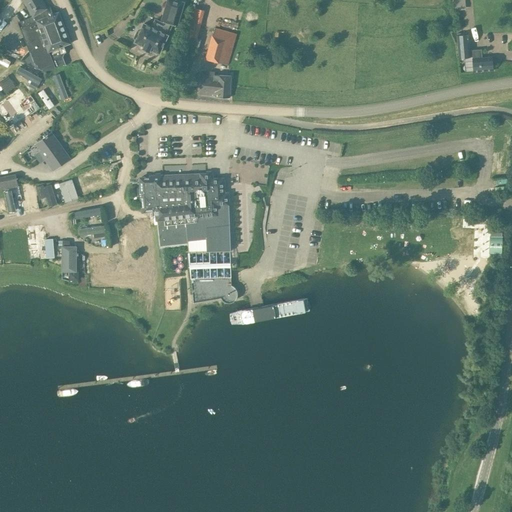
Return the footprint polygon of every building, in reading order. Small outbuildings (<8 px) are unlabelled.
[(17,22),(29,51),(19,60),(42,71),(64,62),(62,57),(62,56),(62,55),(62,54),(63,53),(66,52),(63,46),(70,43),(57,12),(51,15),(41,0),(22,0),(32,16),(17,22)] [(150,47),(158,51),(159,52),(159,51),(168,34),(167,34),(173,23),(176,24),(181,0),(179,0),(164,0),(165,0),(161,20),(163,21),(158,30),(143,22),(139,31),(137,30),(133,37),(136,38),(135,40),(134,40),(135,41),(143,44),(143,46),(142,46),(142,47),(143,47),(148,50),(149,50),(150,49),(149,49),(150,47)] [(237,33),(215,27),(213,34),(212,34),(205,58),(228,64),(237,33)] [(481,49),(471,50),(469,50),(468,35),(457,36),(459,58),(472,57),(473,72),(492,71),(491,57),(482,58),(481,49)] [(12,59),(0,53),(0,61),(9,66),(12,59)] [(17,72),(32,80),(30,84),(37,88),(43,78),(20,66),(17,72)] [(53,75),(62,99),(70,96),(60,72),(53,75)] [(231,76),(199,74),(197,93),(215,95),(215,97),(229,98),(231,76)] [(0,80),(7,91),(16,85),(9,75),(0,80)] [(47,116),(27,84),(0,101),(0,111),(15,136),(47,116)] [(69,158),(51,133),(35,144),(40,151),(34,155),(40,162),(45,158),(53,169),(69,158)] [(83,187),(106,180),(102,168),(79,175),(83,187)] [(212,171),(162,175),(150,176),(150,177),(140,178),(141,192),(142,211),(153,210),(154,224),(158,224),(159,245),(187,243),(187,238),(209,237),(210,249),(233,248),(231,222),(229,222),(228,202),(229,202),(228,190),(224,191),(223,176),(212,177),(212,171)] [(16,174),(0,177),(0,189),(18,186),(16,174)] [(65,201),(78,198),(74,179),(61,182),(65,201)] [(51,206),(59,203),(51,182),(37,188),(41,198),(47,196),(51,206)] [(25,210),(33,209),(27,183),(20,185),(25,210)] [(10,212),(17,210),(12,190),(4,191),(10,212)] [(388,210),(388,202),(365,203),(365,210),(388,210)] [(101,206),(76,212),(77,219),(103,212),(101,206)] [(140,222),(131,224),(135,244),(144,243),(140,222)] [(42,249),(41,225),(29,226),(30,250),(42,249)] [(80,234),(95,234),(96,236),(106,236),(106,226),(80,227),(80,234)] [(0,234),(3,256),(20,253),(16,229),(0,231),(0,234)] [(128,235),(120,235),(121,244),(129,244),(128,235)] [(55,238),(46,238),(47,257),(55,257),(55,238)] [(79,280),(78,245),(62,245),(63,272),(70,272),(70,280),(79,280)] [(90,259),(90,281),(104,281),(103,258),(90,259)] [(112,259),(113,287),(122,287),(121,259),(112,259)] [(141,290),(140,265),(130,266),(131,291),(141,290)]
